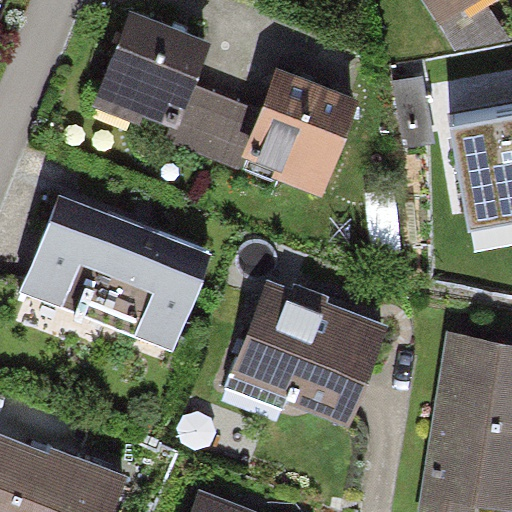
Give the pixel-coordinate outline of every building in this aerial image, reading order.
[(427,0),(436,14),(458,0),(427,0)] [(214,42),(135,9),(94,108),(141,128),(145,119),(168,128),(164,138),(210,154),(230,100),(196,86),(214,42)] [(276,70),(261,111),(230,100),(210,154),(324,196),(360,101),(276,70)] [(425,76),(390,82),(402,147),(437,141),(425,76)] [(511,118),(484,124),(500,225),(511,222),(511,118)] [(59,198),(23,289),(175,349),(211,258),(59,198)] [(283,411),(287,401),(347,425),(388,327),(269,279),(225,387),(283,411)] [(511,511),(511,342),(447,332),(418,511),(481,511),(482,510),(497,511),(511,511)] [(106,511),(124,468),(0,421),(0,511),(106,511)] [(253,511),(199,491),(190,511),(253,511)]
